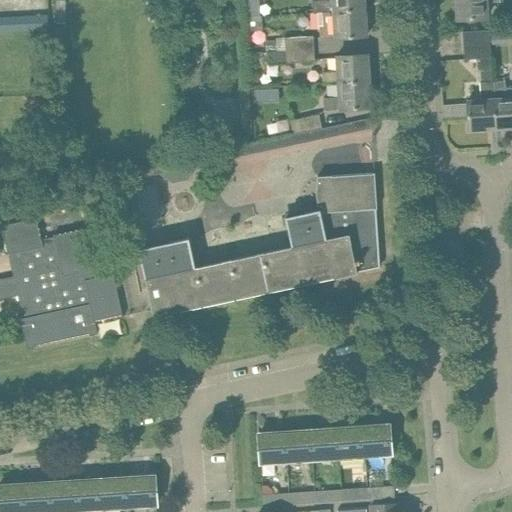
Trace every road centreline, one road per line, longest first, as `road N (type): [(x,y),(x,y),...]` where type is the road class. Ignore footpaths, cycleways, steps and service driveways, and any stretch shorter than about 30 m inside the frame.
road 1 (residential): [(505,468),(495,217),(486,183)]
road 2 (residential): [(187,403),(392,359),(433,360)]
road 3 (residential): [(486,183),(428,153),(415,0)]
road 4 (residential): [(0,444),(187,403)]
road 5 (residential): [(447,485),(433,360)]
